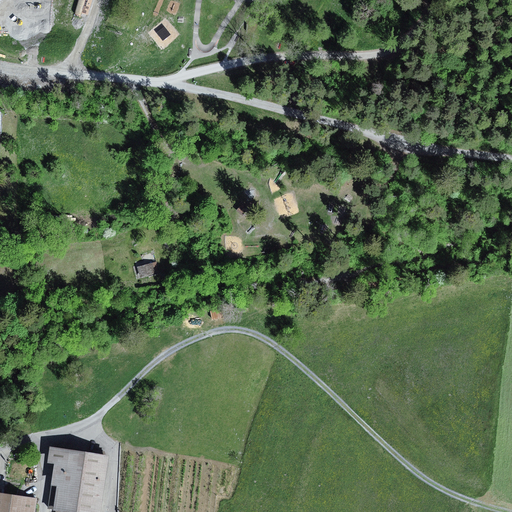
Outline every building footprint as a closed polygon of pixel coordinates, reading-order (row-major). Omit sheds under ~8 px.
[(242,204),(236,211),(243,216),(248,210),(242,204)] [(157,263),(137,267),(140,279),(160,274),(157,263)] [(219,309),(210,311),(213,322),(222,319),(219,309)] [(102,511),(111,456),(50,447),(48,462),(55,463),(52,486),(59,487),(55,511),(102,511)] [(35,511),(37,499),(0,493),(0,511),(35,511)]
